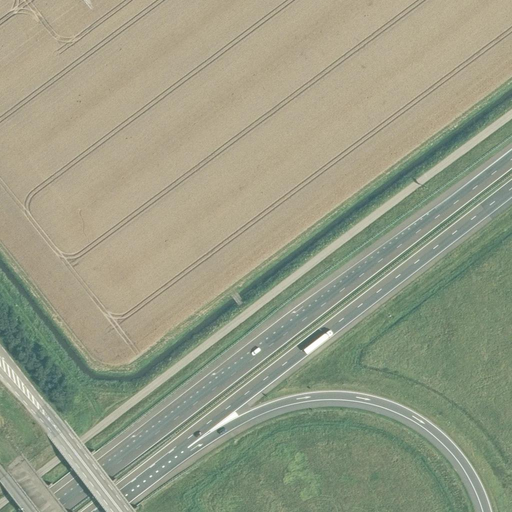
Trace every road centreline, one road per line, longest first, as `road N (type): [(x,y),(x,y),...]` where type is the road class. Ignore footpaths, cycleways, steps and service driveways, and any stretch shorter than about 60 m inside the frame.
road 1 (unclassified): [(0,505),(511,115)]
road 2 (motorway): [(511,158),(57,508)]
road 3 (motorway): [(183,441),(511,187)]
road 4 (motorway): [(183,441),(296,400),(384,405),(449,446),(486,511)]
road 5 (tertiary): [(120,511),(0,354)]
